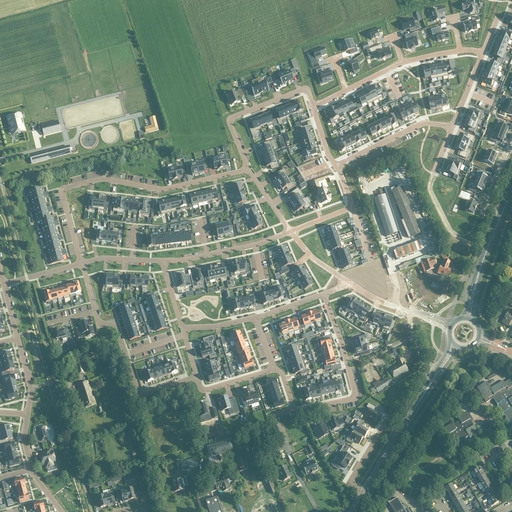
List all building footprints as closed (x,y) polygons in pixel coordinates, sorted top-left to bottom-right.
[(473,3),(461,5),(463,12),(468,11),(469,14),(476,13),(475,10),(477,10),(476,6),(473,6),(473,3)] [(433,10),(428,12),(429,16),(430,20),(431,23),(434,22),(436,21),(437,21),(440,20),(438,15),(446,12),(445,8),(444,7),(439,8),(434,10),(433,10)] [(463,24),(465,33),(465,32),(476,30),(477,30),(475,22),(479,21),(478,17),(471,18),(472,22),(464,24),(463,24)] [(410,18),(399,22),(402,30),(408,28),(409,32),(419,28),(416,22),(412,23),(410,18)] [(440,27),(431,30),(432,36),(436,35),(438,42),(442,41),(442,42),(445,41),(449,40),(447,32),(441,33),(440,27)] [(380,28),(369,32),(371,40),(379,37),(378,34),(382,33),(380,28)] [(503,31),(501,36),(511,40),(511,31),(510,30),(508,33),(503,31)] [(405,43),(404,44),(406,49),(407,48),(407,50),(411,49),(411,50),(415,49),(414,48),(416,47),(414,41),(419,40),(417,33),(410,35),(411,39),(404,41),(405,43)] [(501,36),(499,41),(510,45),(511,41),(511,40),(501,36)] [(348,42),(342,44),(344,50),(346,49),(346,51),(349,50),(350,54),(358,51),(356,46),(355,47),(352,39),(347,41),(348,42)] [(499,41),(497,46),(508,50),(510,45),(499,41)] [(497,46),(495,50),(506,55),(508,50),(497,46)] [(381,47),(370,51),(372,57),(377,55),(378,62),(390,58),(388,52),(384,53),(383,53),(381,47)] [(314,57),(310,58),(312,64),(317,62),(317,60),(321,58),(321,56),(326,54),(325,52),(325,51),(324,48),(313,52),(314,57)] [(495,50),(493,56),(498,58),(497,61),(503,64),(506,55),(495,50)] [(348,65),(347,66),(349,72),(353,72),(355,75),(360,73),(360,67),(365,61),(363,55),(353,62),(352,61),(347,63),(348,65)] [(491,62),(488,68),(497,71),(499,66),(501,67),(503,64),(497,61),(495,64),(491,62)] [(451,63),(445,64),(445,65),(448,76),(453,75),(454,76),(457,75),(455,69),(452,70),(451,63)] [(324,68),(316,71),(317,71),(319,77),(320,76),(322,81),(324,80),(325,83),(329,82),(329,83),(329,82),(329,81),(333,80),(330,72),(325,74),(325,72),(324,72),(323,69),(324,68)] [(488,68),(486,73),(496,77),(497,77),(499,72),(497,71),(488,68)] [(294,69),(284,73),(288,83),(293,81),(292,78),(293,77),(292,75),(296,73),(294,69)] [(284,73),(273,77),(275,82),(279,80),(280,83),(281,82),(282,85),(288,83),(284,73)] [(484,77),(494,81),(496,77),(486,73),(484,77)] [(484,77),(482,83),(487,85),(486,88),(492,90),(495,82),(494,81),(484,77)] [(260,78),(256,80),(261,93),(269,90),(265,80),(262,81),(260,78)] [(253,85),(250,86),(254,96),(261,93),(256,80),(252,82),(253,85)] [(378,87),(373,89),(378,100),(383,97),(384,98),(386,97),(383,91),(381,92),(378,87)] [(373,89),(368,92),(373,102),(378,100),(373,89)] [(235,92),(228,95),(229,99),(228,99),(230,104),(231,103),(232,105),(239,102),(237,99),(239,98),(239,97),(242,95),(241,91),(235,93),(235,92)] [(368,92),(362,94),(367,103),(366,103),(367,105),(373,102),(368,92)] [(359,102),(355,104),(358,110),(362,108),(361,105),(366,103),(367,103),(362,94),(357,97),(359,102)] [(445,95),(439,96),(442,107),(447,106),(445,95)] [(439,96),(433,97),(436,109),(442,107),(439,96)] [(507,96),(503,105),(511,108),(511,101),(511,98),(507,96)] [(433,97),(428,99),(430,110),(436,109),(433,97)] [(349,101),(344,104),(348,112),(349,114),(358,110),(355,104),(351,106),(349,101)] [(293,105),(297,114),(297,115),(303,113),(299,102),(293,104),(293,105)] [(413,102),(407,105),(409,107),(413,115),(418,113),(413,102)] [(344,104),(339,106),(343,115),(348,112),(344,104)] [(293,105),(288,107),(291,115),(292,116),(297,114),(293,105)] [(511,108),(503,105),(500,113),(505,115),(506,112),(511,114),(511,108)] [(334,109),(339,119),(344,117),(343,115),(339,106),(334,109)] [(288,107),(283,109),(286,117),(291,115),(288,107)] [(403,107),(395,111),(397,117),(400,116),(403,120),(408,118),(404,109),(403,107)] [(404,109),(408,118),(413,115),(409,107),(404,109)] [(334,108),(328,111),(331,117),(328,118),(331,124),(334,123),(334,122),(339,119),(334,109),(334,108)] [(279,118),(277,119),(279,125),(282,124),(282,121),(287,119),(286,117),(283,109),(277,111),(279,118)] [(471,110),(468,115),(469,116),(469,115),(479,119),(481,114),(482,114),(483,111),(477,109),(476,112),(471,110)] [(23,125),(22,119),(20,119),(19,114),(8,117),(12,133),(23,130),(22,125),(23,125)] [(269,114),(263,116),(267,125),(266,125),(267,127),(273,125),(274,127),(278,125),(275,120),(272,121),(269,114)] [(393,115),(387,118),(391,126),(391,127),(397,124),(393,115)] [(469,116),(467,121),(478,125),(480,120),(479,119),(469,115),(469,116)] [(257,119),(260,127),(266,125),(267,125),(263,116),(257,119)] [(150,119),(152,126),(145,128),(146,133),(158,130),(155,118),(150,119)] [(387,118),(383,121),(387,129),(391,126),(387,118)] [(254,128),(250,130),(253,138),(257,136),(256,132),(261,130),(260,127),(257,119),(251,121),(254,128)] [(498,124),(495,131),(507,135),(508,132),(507,131),(508,127),(502,125),(503,122),(498,119),(496,123),(498,124)] [(41,125),(44,135),(60,131),(58,121),(41,125)] [(383,121),(378,123),(382,131),(387,129),(383,121)] [(467,121),(464,126),(469,128),(468,131),(474,133),(478,125),(467,121)] [(378,123),(373,125),(377,133),(382,131),(378,123)] [(373,125),(368,128),(372,136),(377,133),(373,125)] [(303,128),(297,130),(298,133),(299,133),(300,138),(311,135),(310,135),(311,134),(310,132),(309,129),(304,131),(303,128)] [(362,131),(357,133),(361,141),(366,139),(362,131)] [(491,136),(489,140),(495,142),(496,139),(502,141),(504,138),(506,138),(507,135),(504,134),(495,131),(493,137),(491,136)] [(357,133),(352,136),(356,144),(361,141),(357,133)] [(460,137),(457,143),(468,147),(470,142),(472,142),(474,137),(467,135),(465,139),(460,137)] [(352,136),(347,138),(351,146),(356,144),(352,136)] [(347,138),(342,141),(346,149),(347,149),(351,146),(347,138)] [(302,143),(301,143),(302,148),(305,147),(304,147),(313,144),(312,140),(302,143)] [(265,148),(261,149),(262,153),(263,155),(273,152),(270,141),(264,143),(265,148)] [(342,141),(337,143),(339,147),(338,147),(339,149),(340,149),(341,152),(347,149),(346,149),(342,141)] [(457,143),(455,149),(461,152),(460,156),(466,159),(468,154),(466,153),(468,147),(457,143)] [(306,151),(304,152),(306,161),(312,159),(312,156),(317,155),(315,149),(306,152),(306,151)] [(488,151),(486,156),(495,160),(497,155),(488,151)] [(273,152),(263,155),(265,161),(275,157),(273,152)] [(40,162),(48,160),(46,153),(38,155),(40,162)] [(227,154),(218,156),(221,169),(225,168),(225,167),(227,167),(225,161),(228,160),(227,154)] [(218,156),(209,158),(210,165),(213,164),(215,170),(217,169),(217,170),(221,169),(218,156)] [(486,156),(484,162),(493,165),(495,160),(486,156)] [(265,161),(265,163),(267,167),(271,165),(273,170),(279,168),(275,157),(265,161)] [(450,160),(448,166),(460,171),(464,162),(458,159),(456,162),(450,160)] [(196,164),(198,174),(199,174),(200,175),(202,174),(205,173),(203,167),(206,166),(205,160),(202,160),(202,163),(196,164)] [(196,162),(186,164),(187,170),(191,170),(192,176),(195,175),(195,176),(198,175),(197,175),(198,174),(196,164),(196,162)] [(182,165),(173,167),(176,180),(180,179),(180,178),(182,177),(181,172),(184,171),(182,165)] [(448,166),(446,172),(452,174),(451,178),(457,180),(458,177),(458,176),(460,171),(448,166)] [(173,167),(164,169),(166,175),(168,174),(170,180),(172,180),(172,181),(176,180),(173,167)] [(280,176),(275,179),(277,182),(279,185),(288,178),(285,173),(287,172),(284,168),(278,172),(280,176)] [(469,174),(467,178),(474,180),(483,184),(486,177),(480,175),(482,171),(478,169),(475,176),(469,174)] [(288,178),(279,185),(280,187),(282,190),(288,186),(290,190),(295,186),(293,182),(292,183),(288,178)] [(469,186),(468,189),(474,191),(475,189),(480,191),(483,184),(474,180),(472,187),(469,186)] [(235,184),(229,186),(230,189),(232,188),(234,193),(234,194),(243,191),(241,185),(236,187),(235,184)] [(316,185),(311,187),(315,195),(318,194),(321,203),(330,199),(329,197),(331,197),(329,191),(327,192),(326,188),(318,191),(316,185)] [(394,188),(390,190),(403,220),(401,221),(408,239),(410,238),(421,234),(401,185),(398,187),(398,189),(395,190),(394,188)] [(42,188),(35,190),(37,198),(44,196),(42,188)] [(295,197),(289,201),(293,206),(302,200),(300,197),(302,195),(298,189),(292,193),(295,197)] [(30,199),(37,198),(35,190),(28,192),(30,199)] [(210,192),(212,201),(212,202),(218,201),(218,202),(221,201),(220,195),(217,196),(215,190),(213,191),(210,191),(210,192)] [(234,193),(231,194),(233,200),(244,196),(243,191),(234,194),(234,193)] [(471,194),(462,191),(460,196),(468,200),(471,194)] [(385,194),(373,198),(386,237),(398,233),(385,194)] [(191,202),(188,202),(190,209),(193,208),(192,207),(198,205),(198,204),(196,195),(195,195),(192,195),(192,196),(190,196),(191,202)] [(37,198),(39,205),(45,203),(44,196),(37,198)] [(244,196),(233,200),(236,208),(242,206),(241,203),(246,202),(244,196)] [(89,203),(89,209),(92,210),(92,209),(98,209),(99,197),(95,197),(95,198),(93,197),(92,203),(89,203)] [(98,209),(97,210),(107,211),(108,205),(105,205),(105,199),(103,198),(99,197),(98,209)] [(32,207),(39,205),(37,198),(30,199),(32,207)] [(184,198),(178,199),(181,211),(190,209),(188,202),(185,203),(184,198)] [(302,200),(293,206),(294,209),(296,212),(297,212),(304,207),(305,209),(310,207),(304,198),(302,200)] [(113,206),(113,212),(123,213),(123,210),(124,200),(118,199),(117,206),(113,206)] [(139,212),(139,214),(149,215),(150,209),(146,209),(147,202),(140,201),(140,202),(139,212)] [(470,201),(466,211),(473,214),(475,211),(477,207),(476,207),(478,204),(470,201)] [(160,209),(157,210),(158,216),(167,214),(164,202),(164,203),(164,202),(161,203),(158,204),(160,209)] [(47,210),(45,203),(39,205),(41,212),(47,210)] [(32,207),(34,214),(41,212),(39,205),(32,207)] [(253,206),(244,211),(246,216),(247,216),(247,215),(256,212),(253,206)] [(46,219),(49,218),(49,217),(47,210),(41,212),(43,219),(46,219)] [(43,219),(41,212),(34,214),(36,221),(39,221),(39,220),(43,219)] [(256,212),(247,215),(247,216),(249,220),(258,216),(256,212)] [(249,220),(248,220),(250,224),(250,225),(260,220),(258,216),(249,220)] [(376,216),(374,217),(379,233),(383,232),(379,221),(378,222),(376,216)] [(46,219),(48,226),(54,224),(52,217),(49,217),(49,218),(46,219)] [(39,221),(41,228),(48,226),(46,219),(43,219),(39,220),(39,221)] [(228,223),(222,225),(224,235),(225,235),(228,235),(228,234),(230,234),(229,227),(232,227),(230,220),(227,221),(228,223)] [(250,224),(249,225),(252,231),(262,226),(260,220),(250,225),(250,224)] [(56,231),(54,224),(48,226),(50,233),(56,231)] [(215,224),(212,224),(214,231),(216,230),(218,236),(220,236),(223,236),(223,235),(224,235),(222,225),(216,226),(215,224)] [(41,228),(43,235),(50,233),(48,226),(41,228)] [(336,226),(325,230),(327,235),(336,232),(336,233),(338,232),(336,226)] [(94,229),(93,235),(96,236),(96,241),(102,241),(103,232),(103,231),(97,230),(97,229),(94,229)] [(56,231),(50,233),(51,240),(58,239),(56,231)] [(112,233),(111,243),(112,243),(115,243),(117,243),(118,238),(121,238),(121,234),(121,233),(122,232),(112,231),(112,233)] [(51,240),(50,233),(43,235),(45,242),(51,240)] [(338,237),(329,240),(330,245),(339,242),(342,241),(340,236),(337,237),(338,237)] [(413,239),(415,248),(422,247),(420,238),(413,239)] [(53,248),(60,246),(58,239),(51,240),(53,248)] [(45,242),(47,249),(53,248),(51,240),(45,242)] [(339,242),(330,245),(332,251),(341,248),(339,242)] [(53,248),(55,255),(62,253),(60,246),(53,248)] [(55,255),(53,248),(47,249),(49,257),(55,255)] [(285,248),(274,252),(276,258),(277,258),(277,257),(287,253),(285,248)] [(347,250),(338,253),(340,259),(349,256),(347,250)] [(64,261),(62,253),(55,255),(57,262),(64,261)] [(287,253),(277,257),(277,258),(279,263),(289,259),(287,253)] [(55,255),(49,257),(51,264),(57,262),(55,255)] [(289,259),(279,263),(282,268),(281,269),(282,271),(288,269),(287,266),(292,264),(289,259)] [(435,259),(424,262),(427,272),(435,269),(433,266),(436,264),(435,259)] [(351,260),(342,263),(344,269),(352,266),(351,260)] [(442,266),(439,273),(448,277),(448,276),(449,277),(450,276),(451,273),(450,273),(450,272),(451,270),(447,268),(449,262),(444,260),(442,266)] [(244,262),(238,263),(240,274),(246,273),(244,262)] [(238,263),(231,265),(233,275),(240,274),(238,263)] [(223,265),(218,267),(220,279),(226,278),(223,265)] [(301,267),(291,273),(294,278),(295,277),(304,272),(304,271),(303,269),(301,267)] [(207,271),(203,272),(206,284),(210,283),(210,281),(215,280),(212,268),(207,269),(207,271)] [(195,277),(191,277),(193,288),(198,287),(197,283),(203,281),(204,280),(203,277),(202,277),(201,270),(197,271),(196,271),(194,272),(195,277)] [(304,272),(295,277),(298,281),(299,281),(307,276),(304,272)] [(179,275),(176,275),(179,287),(185,285),(186,287),(191,286),(189,276),(184,278),(183,274),(180,275),(180,274),(179,275)] [(103,281),(103,288),(112,288),(113,276),(112,275),(109,275),(107,275),(106,282),(103,281)] [(113,276),(112,288),(121,289),(122,282),(119,282),(119,276),(117,276),(117,275),(114,275),(114,276),(113,276)] [(307,276),(299,281),(301,285),(309,280),(307,276)] [(127,282),(127,288),(130,288),(130,287),(136,287),(136,286),(137,277),(131,277),(130,282),(127,282)] [(309,280),(301,285),(304,290),(312,285),(311,283),(310,280),(309,280)] [(81,291),(81,289),(80,289),(79,283),(72,285),(75,294),(81,292),(81,291)] [(69,295),(75,294),(72,285),(66,286),(67,287),(69,295)] [(282,286),(273,289),(274,290),(278,300),(283,298),(282,293),(284,292),(282,286)] [(61,289),(63,297),(64,300),(70,298),(69,295),(67,287),(61,289)] [(269,290),(265,292),(269,303),(273,301),(270,291),(269,290)] [(270,291),(273,301),(278,300),(274,290),(270,291)] [(55,291),(50,292),(52,300),(58,299),(55,291)] [(46,303),(52,301),(52,300),(50,292),(43,294),(45,299),(44,299),(45,302),(46,302),(46,303)] [(265,292),(256,295),(257,301),(258,301),(261,300),(263,305),(269,303),(265,292)] [(246,296),(246,297),(246,298),(247,298),(249,308),(252,308),(252,307),(255,307),(254,301),(257,301),(256,295),(256,294),(246,296)] [(146,300),(148,306),(157,303),(156,297),(146,300)] [(347,302),(343,307),(350,312),(357,302),(352,299),(349,303),(347,302)] [(357,302),(350,312),(355,315),(355,314),(361,305),(357,302)] [(159,308),(157,303),(148,306),(150,311),(159,308)] [(361,305),(355,314),(359,316),(365,307),(361,305)] [(119,309),(121,314),(130,311),(129,306),(119,309)] [(359,316),(358,317),(366,322),(370,317),(367,315),(370,311),(368,309),(366,307),(365,308),(365,307),(359,316)] [(150,311),(152,316),(161,313),(159,308),(150,311)] [(121,314),(123,320),(132,317),(130,311),(121,314)] [(312,313),(315,322),(316,324),(322,322),(318,311),(315,312),(312,313)] [(511,315),(511,314),(511,313),(509,312),(502,323),(508,327),(511,320),(511,315)] [(162,318),(161,313),(152,316),(153,321),(162,318)] [(312,313),(307,315),(310,324),(315,322),(312,313)] [(371,317),(369,323),(378,327),(379,324),(378,324),(382,315),(381,315),(379,314),(376,313),(374,318),(371,317)] [(303,322),(300,323),(302,329),(305,328),(304,326),(310,324),(307,315),(306,315),(303,316),(304,316),(301,317),(303,322)] [(382,315),(378,324),(379,324),(384,326),(387,317),(382,315)] [(134,322),(132,317),(123,320),(125,325),(134,322)] [(384,326),(383,328),(389,330),(393,319),(390,318),(388,317),(388,318),(387,317),(384,326)] [(162,318),(153,321),(155,326),(164,323),(162,318)] [(290,321),(294,332),(302,329),(300,323),(297,324),(295,319),(293,320),(290,321)] [(86,333),(87,337),(94,335),(92,327),(88,328),(86,321),(80,323),(83,334),(86,333)] [(290,321),(284,323),(288,334),(294,332),(290,321)] [(125,325),(126,330),(135,327),(134,322),(125,325)] [(164,323),(155,326),(157,332),(166,329),(164,323)] [(281,330),(278,331),(280,337),(288,334),(284,323),(281,324),(279,325),(281,330)] [(137,332),(135,327),(126,330),(128,335),(137,332)] [(65,330),(59,331),(59,330),(54,332),(53,332),(54,336),(55,336),(56,339),(61,338),(62,339),(70,337),(68,331),(65,332),(65,330)] [(139,337),(137,332),(128,335),(130,340),(139,337)] [(240,332),(230,336),(232,342),(233,342),(233,341),(242,338),(242,337),(241,335),(240,332)] [(201,344),(198,345),(200,352),(212,348),(214,348),(212,342),(214,341),(213,336),(203,339),(204,344),(202,344),(201,344)] [(323,338),(316,339),(319,348),(330,345),(329,339),(323,340),(323,338)] [(235,346),(233,346),(235,351),(245,347),(243,343),(235,346)] [(298,345),(286,349),(287,352),(288,355),(288,354),(288,355),(297,352),(300,351),(298,345)] [(367,345),(357,348),(359,354),(369,352),(367,345)] [(245,347),(235,351),(237,356),(238,355),(247,352),(247,351),(245,347)] [(212,348),(200,352),(202,358),(209,356),(210,359),(216,358),(215,353),(214,354),(212,348)] [(0,351),(0,361),(12,358),(11,358),(10,352),(3,354),(2,351),(0,351)] [(247,352),(238,355),(239,359),(240,359),(249,356),(248,351),(247,351),(247,352)] [(299,356),(290,359),(291,364),(302,360),(301,355),(299,356)] [(239,359),(238,360),(240,364),(251,360),(249,356),(240,359),(239,359)] [(12,358),(0,361),(1,367),(13,364),(12,358)] [(173,361),(167,363),(168,364),(171,374),(177,372),(175,367),(178,366),(175,359),(172,360),(173,361)] [(325,361),(322,362),(325,370),(331,369),(330,366),(335,365),(334,359),(325,361)] [(402,359),(397,362),(398,364),(389,369),(394,378),(408,371),(402,359)] [(251,360),(240,364),(242,370),(253,366),(251,360)] [(302,360),(291,364),(293,368),(304,365),(302,360)] [(216,361),(204,365),(206,370),(206,371),(218,367),(216,361)] [(77,375),(86,373),(83,362),(74,364),(77,375)] [(13,364),(1,367),(3,373),(2,374),(3,377),(9,375),(8,372),(15,370),(13,364)] [(168,364),(163,366),(163,367),(164,367),(167,376),(171,374),(168,364)] [(293,369),(293,372),(294,372),(295,374),(300,373),(301,375),(309,373),(308,370),(306,370),(304,365),(293,368),(293,369)] [(374,369),(374,368),(368,370),(371,378),(384,373),(381,366),(374,369)] [(206,370),(205,371),(206,374),(207,374),(208,376),(217,373),(216,370),(219,369),(218,367),(206,371),(206,370)] [(150,369),(141,372),(143,378),(146,377),(148,382),(153,380),(150,371),(150,369)] [(487,378),(496,372),(495,369),(486,375),(487,378)] [(217,373),(208,376),(209,382),(214,381),(215,383),(220,381),(217,373)] [(14,376),(4,378),(6,384),(15,382),(14,376)] [(486,402),(493,398),(502,413),(504,412),(511,424),(511,423),(511,378),(504,383),(503,381),(491,388),(487,382),(478,387),(486,402)] [(269,381),(266,382),(268,388),(277,385),(275,379),(272,380),(272,379),(269,380),(269,381)] [(341,379),(332,381),(335,393),(338,392),(341,391),(339,386),(342,385),(341,379)] [(391,380),(375,388),(378,392),(393,384),(391,380)] [(96,404),(88,381),(76,385),(84,408),(96,404)] [(359,388),(363,395),(372,390),(369,384),(359,388)] [(277,385),(268,388),(270,393),(278,390),(276,385),(277,385)] [(309,388),(300,390),(302,396),(305,395),(306,401),(312,399),(309,388)] [(244,397),(241,398),(243,404),(248,402),(249,406),(251,405),(252,408),(259,406),(257,399),(255,393),(251,394),(249,389),(242,392),(244,397)] [(220,404),(219,404),(220,408),(222,407),(223,411),(227,410),(229,409),(230,415),(239,412),(236,402),(230,404),(230,401),(228,401),(227,397),(223,398),(219,400),(220,404)] [(282,400),(273,403),(275,409),(284,406),(282,400)] [(201,404),(197,405),(200,416),(209,413),(211,413),(213,419),(218,418),(215,408),(210,410),(209,411),(208,410),(209,410),(208,407),(206,402),(202,404),(202,403),(201,404)] [(370,409),(366,416),(370,419),(370,418),(374,421),(378,414),(373,411),(375,408),(368,404),(366,407),(370,409)] [(479,430),(469,413),(468,414),(467,413),(458,418),(460,421),(453,425),(452,423),(444,428),(448,435),(450,434),(453,441),(452,442),(456,449),(463,444),(461,441),(469,436),(470,438),(479,433),(478,431),(479,430)] [(336,417),(329,419),(332,430),(339,428),(339,427),(344,426),(341,418),(338,419),(338,420),(337,420),(336,417)] [(319,427),(313,431),(317,437),(320,436),(322,438),(327,435),(326,433),(329,431),(324,422),(323,422),(322,421),(317,424),(319,427)] [(354,432),(363,437),(363,438),(364,438),(368,431),(363,428),(365,424),(359,421),(355,427),(357,428),(354,432)] [(278,424),(272,427),(281,446),(288,442),(278,424)] [(41,436),(42,441),(47,439),(48,438),(47,432),(45,425),(39,427),(42,435),(41,436)] [(0,428),(0,435),(11,433),(9,426),(0,428)] [(348,437),(346,441),(352,444),(354,441),(359,444),(363,438),(363,437),(354,432),(354,431),(349,438),(348,437)] [(6,441),(12,439),(11,433),(0,435),(0,436),(1,439),(0,439),(0,445),(6,444),(6,441)] [(233,449),(230,439),(203,446),(206,457),(215,454),(216,456),(224,454),(223,452),(233,449)] [(15,448),(13,443),(3,446),(4,452),(6,451),(15,448)] [(275,454),(273,449),(263,454),(268,464),(272,462),(269,456),(275,454)] [(342,449),(337,457),(338,457),(349,464),(350,461),(350,460),(352,458),(345,455),(347,452),(342,449)] [(43,452),(43,454),(40,455),(42,465),(45,464),(46,468),(47,468),(47,469),(53,467),(53,466),(54,466),(52,462),(55,461),(52,452),(50,453),(49,450),(43,452)] [(248,469),(244,457),(234,460),(238,472),(248,469)] [(333,461),(331,464),(332,467),(337,470),(340,465),(345,469),(347,466),(347,467),(349,464),(338,457),(335,462),(333,461)] [(9,461),(8,461),(7,461),(9,467),(19,464),(18,459),(9,461)] [(182,472),(198,468),(196,459),(180,463),(180,461),(176,462),(177,468),(181,467),(182,472)] [(306,465),(302,466),(306,475),(310,473),(310,474),(314,472),(314,471),(317,469),(313,461),(310,463),(309,461),(305,463),(306,465)] [(285,466),(278,470),(283,481),(291,477),(285,466)] [(474,472),(477,477),(484,473),(481,468),(474,472)] [(484,473),(477,477),(480,483),(487,479),(484,473)] [(186,477),(181,478),(172,481),(175,492),(184,490),(183,487),(188,486),(186,477)] [(223,492),(224,492),(225,493),(229,492),(228,490),(229,490),(228,485),(229,485),(226,477),(213,482),(214,482),(211,483),(212,486),(214,485),(216,489),(217,489),(218,492),(222,491),(223,492)] [(16,487),(25,485),(23,479),(17,480),(15,480),(15,481),(14,481),(16,487)] [(480,483),(484,489),(491,484),(487,479),(480,483)] [(277,492),(273,483),(271,480),(265,482),(271,494),(277,492)] [(445,488),(449,494),(456,490),(452,484),(445,488)] [(487,494),(494,490),(491,484),(484,489),(486,491),(483,493),(484,495),(487,494)] [(132,486),(132,488),(126,489),(129,500),(135,499),(133,493),(137,492),(135,486),(132,486)] [(128,501),(129,500),(126,489),(126,488),(116,490),(118,497),(121,496),(123,502),(125,501),(125,502),(128,501)] [(449,494),(452,500),(459,496),(456,490),(449,494)] [(490,499),(490,500),(497,496),(494,490),(487,494),(489,498),(487,499),(488,501),(490,499)] [(114,498),(112,492),(103,494),(106,506),(107,506),(108,507),(111,506),(110,505),(112,505),(111,499),(114,498)] [(103,494),(94,497),(95,503),(99,502),(100,508),(106,506),(103,494)] [(18,497),(20,503),(29,501),(27,495),(18,497)] [(452,500),(455,505),(462,501),(459,496),(452,500)] [(492,504),(490,505),(491,507),(501,501),(497,496),(490,500),(491,501),(491,502),(492,504)] [(222,511),(218,497),(204,502),(206,511),(222,511)] [(410,511),(410,510),(405,511),(404,511),(397,500),(389,505),(392,511),(410,511)] [(462,501),(455,505),(459,511),(466,507),(462,501)] [(35,510),(35,511),(44,508),(42,502),(37,504),(37,503),(34,504),(35,504),(33,505),(35,510)]
